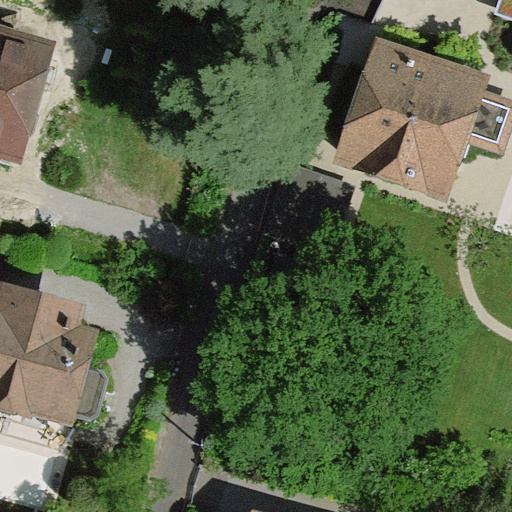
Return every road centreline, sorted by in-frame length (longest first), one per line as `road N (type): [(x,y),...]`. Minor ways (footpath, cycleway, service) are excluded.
road 1 (residential): [(302,0),(164,511)]
road 2 (unknown): [(227,276),(0,205)]
